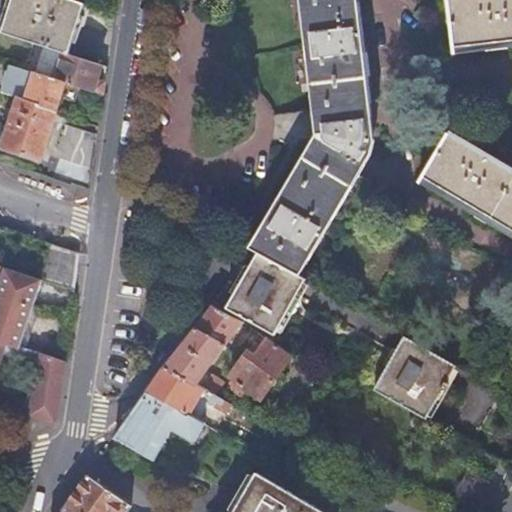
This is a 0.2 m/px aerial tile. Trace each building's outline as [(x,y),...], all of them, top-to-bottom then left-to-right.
[(60,54),(68,56),(85,6),(68,0),(12,0),(2,34),(44,48),(60,54)] [(300,0),(316,136),(249,250),(260,256),(301,278),(372,156),(374,140),(358,0),(300,0)] [(511,0),(453,0),(458,47),(511,40),(511,0)] [(60,54),(44,48),(35,72),(52,78),(60,54)] [(66,82),(103,95),(107,69),(68,56),(60,54),(52,78),(66,82)] [(18,98),(57,111),(66,82),(52,78),(35,72),(13,65),(4,94),(18,98)] [(42,175),(88,191),(96,138),(52,123),(57,111),(18,98),(1,149),(46,164),(42,175)] [(511,167),(451,132),(422,183),(511,236),(511,167)] [(65,291),(74,294),(79,255),(52,246),(39,283),(65,291)] [(301,278),(260,256),(232,309),(281,336),(309,282),(304,279),(301,278)] [(0,345),(16,351),(18,348),(35,297),(39,283),(5,271),(0,284),(0,345)] [(60,306),(65,291),(39,283),(35,297),(60,306)] [(213,307),(164,369),(199,388),(220,398),(227,386),(208,374),(244,325),(213,307)] [(454,384),(464,365),(411,336),(383,390),(435,418),(450,392),(453,393),(457,386),(454,384)] [(252,353),(234,380),(263,401),(291,362),(257,339),(249,351),(252,353)] [(27,414),(55,424),(64,363),(18,348),(16,351),(0,345),(0,361),(2,357),(36,368),(27,414)] [(164,369),(150,393),(200,422),(211,405),(229,415),(234,406),(220,398),(199,388),(164,369)] [(143,403),(117,440),(156,464),(174,435),(196,448),(208,427),(200,422),(150,393),(143,403)] [(340,472),(326,497),(350,511),(359,511),(371,491),(340,472)] [(90,477),(64,511),(132,511),(138,504),(90,477)] [(350,511),(326,497),(324,501),(343,511),(319,511),(258,478),(255,482),(249,479),(229,511),(350,511)] [(453,508),(460,511),(474,511),(485,488),(466,480),(453,508)]
